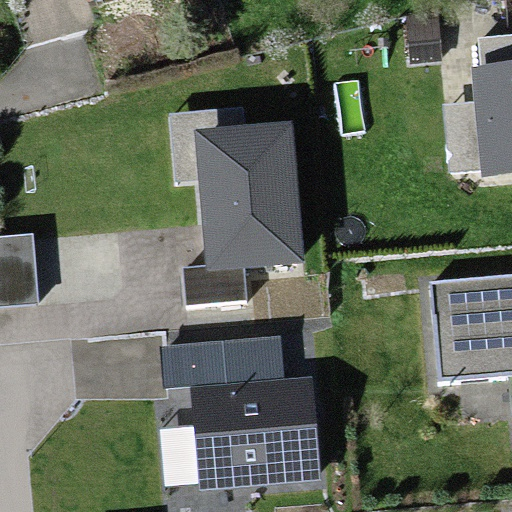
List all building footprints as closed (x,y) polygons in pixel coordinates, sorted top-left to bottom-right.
[(448,170),(484,167),(484,176),(511,173),(511,60),(468,64),(471,101),(443,103),(448,170)] [(260,89),(180,97),(192,217),(272,209),(260,89)] [(511,271),(429,277),(436,380),(509,375),(511,413),(511,271)] [(178,369),(185,454),(292,445),(285,360),(178,369)] [(130,511),(129,487),(67,491),(68,511),(130,511)] [(511,511),(511,491),(395,498),(395,511),(511,511)]
